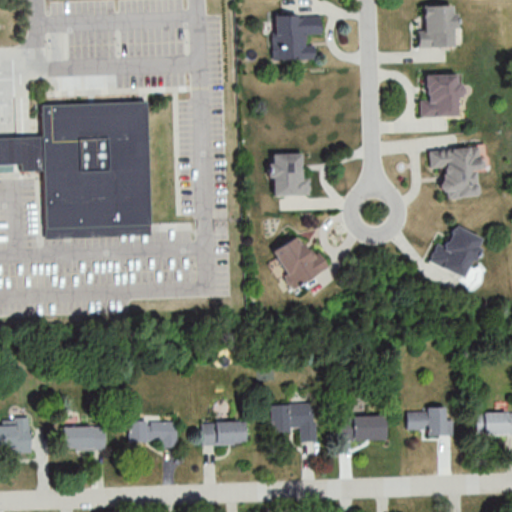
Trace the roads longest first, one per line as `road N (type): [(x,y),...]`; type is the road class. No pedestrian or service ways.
road 1 (residential): [(0,502),(511,483)]
road 2 (residential): [(358,0),(372,213)]
